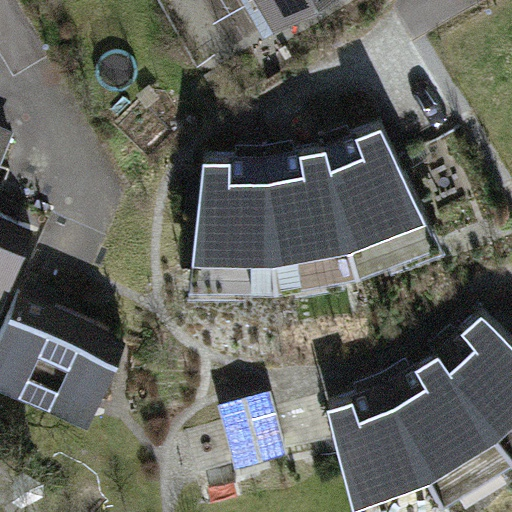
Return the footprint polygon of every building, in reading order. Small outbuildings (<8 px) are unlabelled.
[(381,118),(322,140),(355,255),(433,224),(381,118)] [(0,159),(11,135),(0,130),(0,159)] [(355,255),(322,140),(265,149),(275,268),(355,255)] [(275,268),(265,149),(203,149),(191,267),(275,268)] [(0,293),(30,225),(7,216),(0,212),(0,293)] [(38,293),(19,285),(0,328),(0,360),(94,401),(124,331),(38,293)] [(511,436),(511,332),(481,304),(435,347),(507,441),(511,436)] [(507,441),(435,347),(384,376),(437,482),(507,441)] [(437,482),(384,376),(327,398),(359,511),(437,482)] [(270,385),(218,399),(234,461),(287,447),(270,385)]
